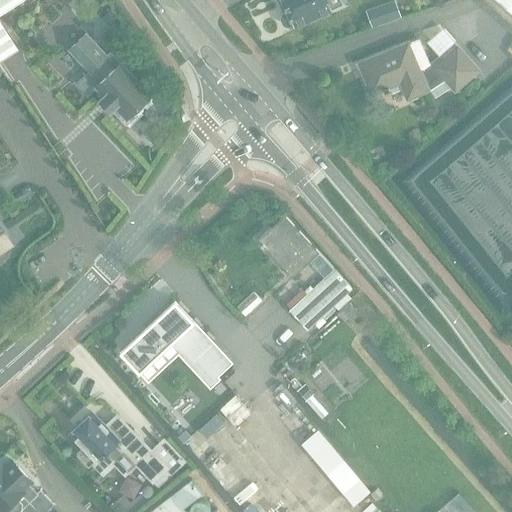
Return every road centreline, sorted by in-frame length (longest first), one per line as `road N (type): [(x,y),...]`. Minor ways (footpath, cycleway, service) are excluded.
road 1 (secondary): [(511,400),(256,95)]
road 2 (secondary): [(250,126),(489,399),(511,415)]
road 3 (tertiary): [(226,99),(163,182),(138,233)]
road 4 (residential): [(0,99),(83,231)]
road 5 (tertiary): [(138,233),(250,126)]
road 6 (tertiary): [(0,374),(110,265)]
road 7 (unknown): [(5,397),(74,511)]
